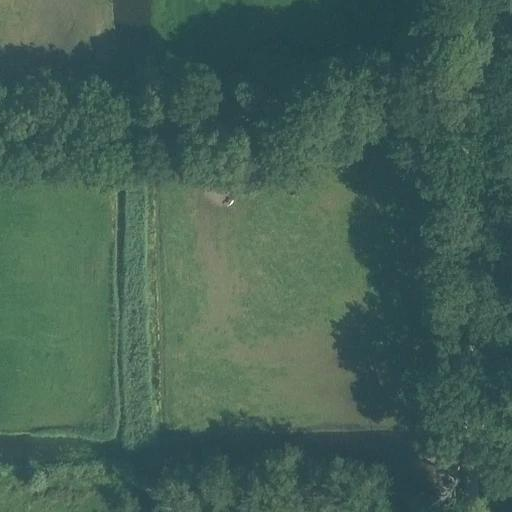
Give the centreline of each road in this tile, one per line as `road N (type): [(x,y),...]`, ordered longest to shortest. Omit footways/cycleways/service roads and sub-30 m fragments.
road 1 (track): [(447,101),(0,123)]
road 2 (track): [(456,511),(447,101)]
